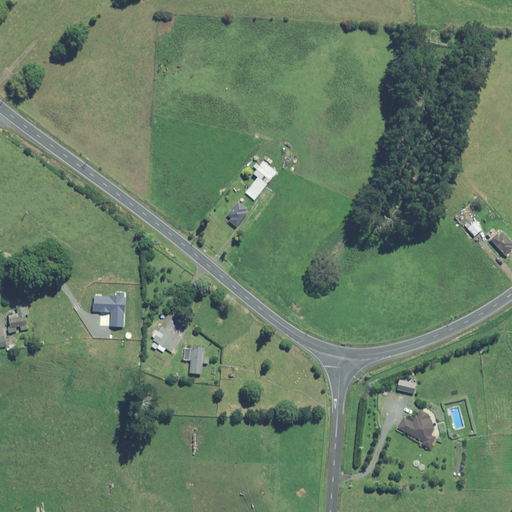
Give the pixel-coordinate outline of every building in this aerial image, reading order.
[(277,173),(264,161),(260,166),(256,163),(254,167),(257,169),(254,174),(258,178),(246,193),(255,200),(277,173)] [(251,210),(237,201),(228,216),(232,218),(229,222),(238,228),(241,224),(242,224),(251,210)] [(267,206),(263,202),(251,217),(256,221),(267,206)] [(482,230),(475,222),(474,223),(471,220),(465,226),(474,236),(482,230)] [(505,255),(506,254),(507,256),(511,252),(511,242),(501,230),(490,240),(505,255)] [(30,315),(28,303),(17,306),(19,315),(8,317),(10,327),(8,327),(10,333),(18,332),(17,327),(21,326),(22,330),(29,329),(26,315),(30,315)] [(101,326),(91,326),(90,336),(100,336),(101,326)] [(116,351),(115,354),(128,355),(129,332),(126,332),(126,329),(118,328),(118,332),(115,332),(115,346),(113,346),(113,351),(116,351)] [(180,339),(162,328),(159,332),(156,330),(151,338),(161,345),(158,349),(164,352),(166,348),(172,352),(180,339)] [(208,359),(207,359),(207,351),(204,351),(204,347),(191,346),(190,350),(185,349),(184,360),(191,361),(189,373),(202,374),(203,363),(208,364),(208,359)] [(415,384),(399,380),(397,390),(413,394),(415,384)] [(431,435),(434,430),(431,420),(427,418),(429,415),(421,411),(418,416),(416,416),(413,422),(404,418),(398,428),(424,441),(422,444),(430,448),(435,438),(431,435)] [(427,467),(416,459),(413,464),(423,472),(427,467)]
